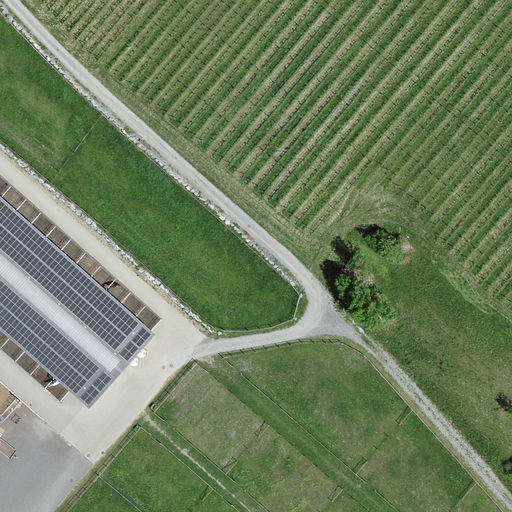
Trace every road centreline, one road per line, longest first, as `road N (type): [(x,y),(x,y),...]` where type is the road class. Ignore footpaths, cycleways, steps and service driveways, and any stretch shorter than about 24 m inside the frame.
road 1 (track): [(12,0),(59,56),(338,300),(511,494)]
road 2 (track): [(36,511),(191,338),(0,149)]
